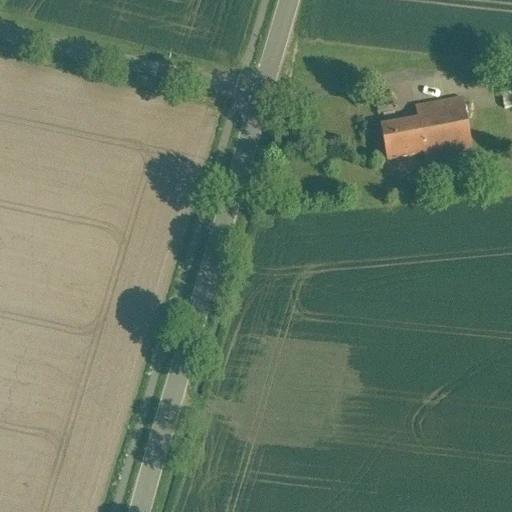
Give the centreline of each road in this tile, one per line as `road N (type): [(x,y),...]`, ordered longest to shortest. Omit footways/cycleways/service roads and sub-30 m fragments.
road 1 (tertiary): [(261,95),(141,511)]
road 2 (residential): [(0,33),(261,95)]
